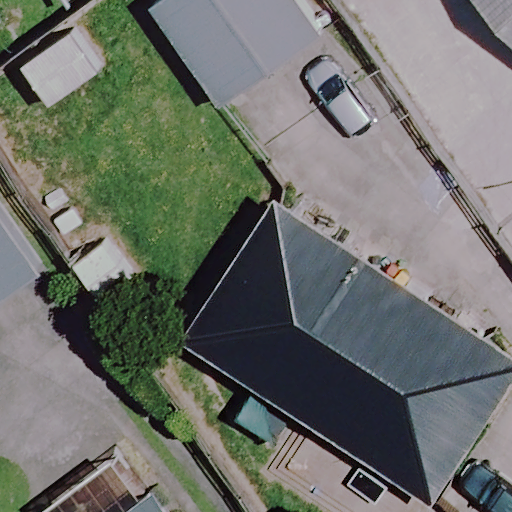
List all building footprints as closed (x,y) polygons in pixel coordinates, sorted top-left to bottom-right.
[(323,37),(298,0),(153,0),(223,104),(323,37)] [(511,0),(494,0),(511,19),(511,0)] [(511,385),(511,354),(284,202),(193,338),(436,500),(511,385)] [(0,310),(49,276),(0,207),(0,310)] [(192,511),(174,485),(135,511),(192,511)]
